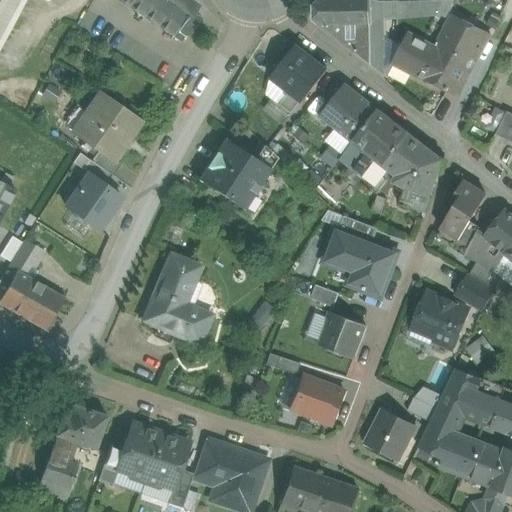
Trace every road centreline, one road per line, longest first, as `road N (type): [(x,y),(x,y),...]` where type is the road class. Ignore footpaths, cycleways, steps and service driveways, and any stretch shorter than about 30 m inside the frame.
road 1 (residential): [(73,370),(149,193),(251,12)]
road 2 (residential): [(338,460),(455,150)]
road 3 (residential): [(73,370),(231,433),(338,460)]
road 4 (residential): [(280,5),(455,150)]
road 5 (residential): [(455,150),(453,126),(511,5)]
